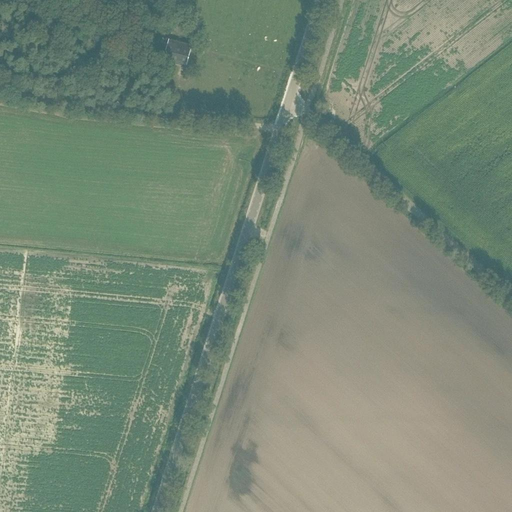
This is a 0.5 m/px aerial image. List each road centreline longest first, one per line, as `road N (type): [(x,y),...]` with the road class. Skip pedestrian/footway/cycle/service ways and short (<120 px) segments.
road 1 (tertiary): [(157,511),(288,104)]
road 2 (unclassified): [(511,302),(288,104)]
